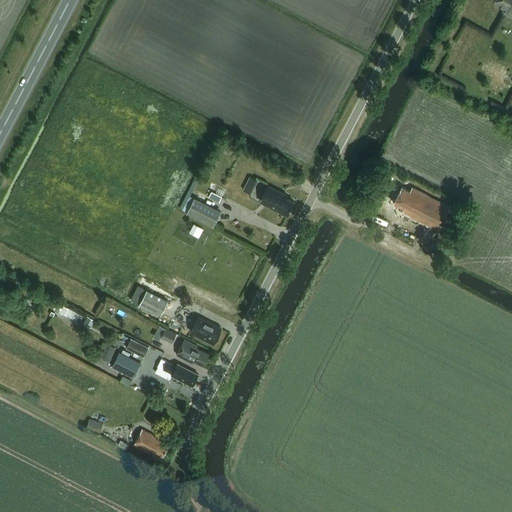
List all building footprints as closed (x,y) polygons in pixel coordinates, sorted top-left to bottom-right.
[(506,8),(503,14),(511,18),(511,0),(493,0),(493,1),(506,8)] [(3,131),(0,140),(0,159),(1,160),(10,134),(3,131)] [(243,190),(249,194),(253,187),(246,184),(243,190)] [(268,203),(267,206),(287,216),(294,202),(286,198),(287,196),(268,186),(261,199),(268,203)] [(438,231),(450,207),(412,188),(410,191),(401,187),(393,203),(404,209),(403,211),(410,215),(409,216),(438,231)] [(213,226),(221,212),(194,198),(186,212),(213,226)] [(160,315),(168,301),(146,290),(139,305),(160,315)] [(90,327),(94,320),(87,316),(83,324),(90,327)] [(198,317),(190,332),(213,344),(221,328),(198,317)] [(181,325),(171,320),(168,327),(177,332),(181,325)] [(176,334),(165,329),(161,337),(172,342),(176,334)] [(143,356),(148,347),(130,338),(126,347),(143,356)] [(202,365),(208,354),(196,348),(197,346),(184,339),(176,355),(193,363),(194,361),(202,365)] [(103,342),(97,355),(109,360),(115,348),(103,342)] [(119,351),(111,366),(132,377),(140,362),(119,351)] [(192,386),(198,374),(177,364),(176,367),(167,362),(163,369),(172,374),(172,375),(192,386)] [(128,385),(131,380),(123,375),(120,381),(128,385)] [(109,388),(105,400),(121,405),(125,393),(109,388)] [(102,423),(89,419),(86,431),(99,435),(102,423)] [(159,462),(167,447),(164,445),(165,443),(158,439),(158,438),(142,429),(134,445),(150,453),(148,457),(159,462)] [(125,449),(128,444),(120,440),(117,445),(125,449)]
